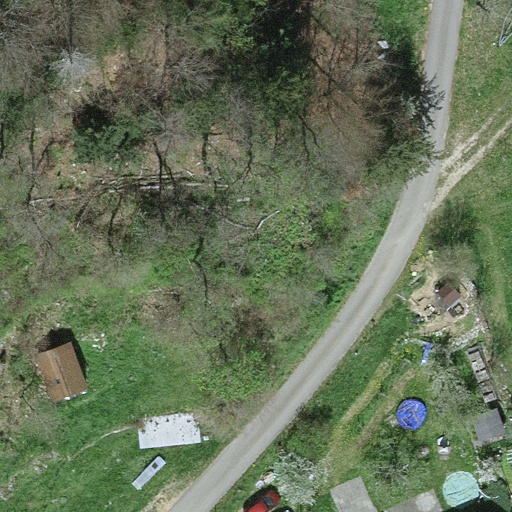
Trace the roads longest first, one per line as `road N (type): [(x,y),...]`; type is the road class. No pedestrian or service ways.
road 1 (residential): [(188,511),(320,363),(401,233)]
road 2 (track): [(401,233),(448,0)]
